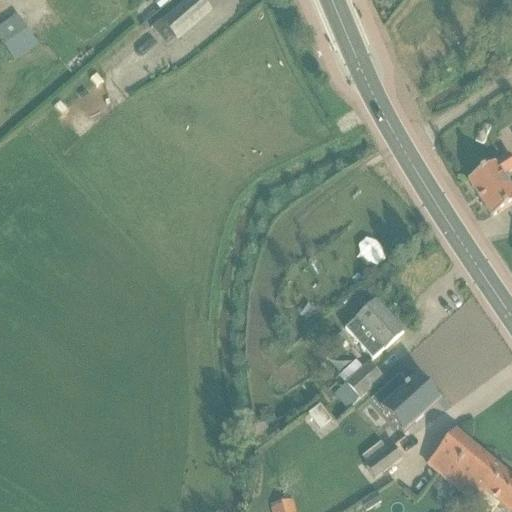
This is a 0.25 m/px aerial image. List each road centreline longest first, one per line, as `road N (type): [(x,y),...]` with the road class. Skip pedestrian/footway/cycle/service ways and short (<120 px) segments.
road 1 (primary): [(382,112),(511,320)]
road 2 (primary): [(382,112),(332,0)]
